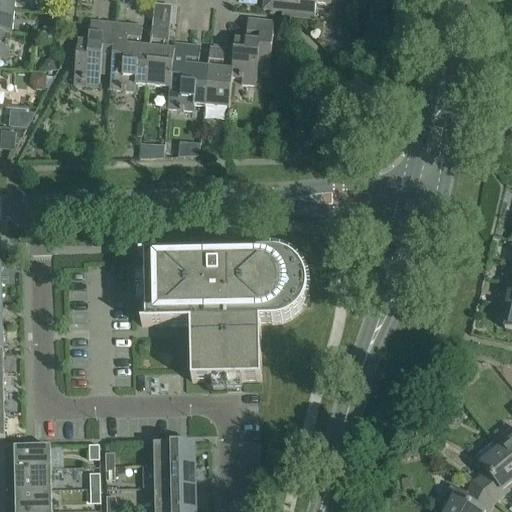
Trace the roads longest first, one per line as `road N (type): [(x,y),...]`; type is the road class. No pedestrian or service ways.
road 1 (residential): [(229,511),(228,407),(44,407),(39,210)]
road 2 (residential): [(284,201),(39,210)]
road 3 (tertiary): [(325,504),(382,316)]
road 4 (tertiary): [(432,206),(448,140),(442,55)]
road 5 (tertiary): [(442,55),(407,189)]
road 6 (residential): [(407,189),(339,187),(284,201)]
road 7 (tertiary): [(382,316),(411,277),(432,206)]
